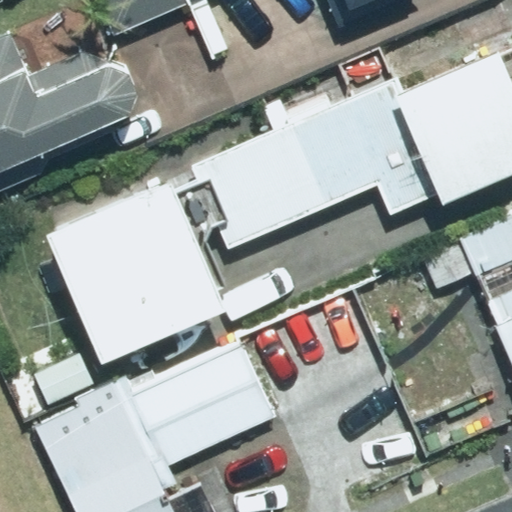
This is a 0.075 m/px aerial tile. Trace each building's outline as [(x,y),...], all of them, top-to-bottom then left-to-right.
[(324,0),(334,21),(379,0),(101,0),(116,31),(182,0),(324,0)] [(0,165),(112,115),(115,114),(118,113),(121,112),(123,110),(125,109),(127,107),(129,105),(131,102),(132,100),(133,97),(134,94),(135,92),(135,89),(135,86),(135,83),(134,80),(133,77),(132,75),(131,72),(129,70),(127,68),(125,66),(123,64),(120,63),(118,62),(115,61),(112,60),(109,60),(107,60),(104,60),(101,60),(98,61),(95,62),(93,64),(91,65),(82,48),(27,74),(8,33),(0,37),(0,165)] [(435,200),(511,165),(511,79),(507,82),(491,46),(398,86),(393,74),(43,228),(101,358),(219,306),(210,287),(223,282),(211,254),(372,183),(384,211),(431,190),(435,200)] [(511,228),(475,244),(511,329),(511,228)] [(169,460),(273,417),(244,348),(155,385),(144,361),(92,382),(80,354),(31,375),(36,386),(17,394),(27,417),(35,414),(75,511),(215,511),(203,483),(182,492),(169,460)]
